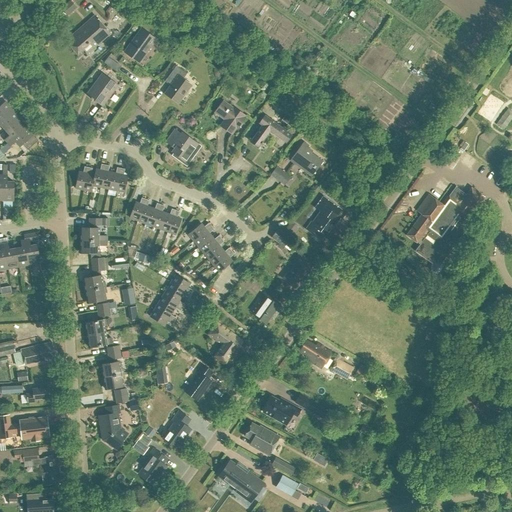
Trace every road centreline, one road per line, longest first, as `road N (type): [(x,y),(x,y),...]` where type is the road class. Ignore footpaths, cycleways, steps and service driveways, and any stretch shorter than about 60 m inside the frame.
road 1 (tertiary): [(161,511),(511,29)]
road 2 (unclassified): [(81,511),(61,222)]
road 3 (residential): [(257,245),(223,208),(161,181),(126,148),(58,140)]
road 4 (unclassified): [(383,511),(511,485)]
road 5 (track): [(377,0),(479,74)]
